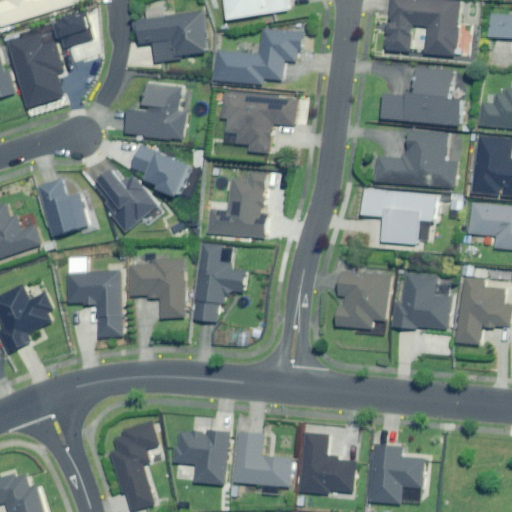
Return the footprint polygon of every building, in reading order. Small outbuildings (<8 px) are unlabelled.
[(12,0),(13,1),(1,4),(9,27),(94,0),(93,0),(12,0)] [(295,11),(293,0),(230,0),(234,20),(295,11)] [(432,55),(462,56),(462,48),(464,48),(467,1),(437,0),(394,0),(392,51),(418,52),(419,27),(433,28),(432,55)] [(214,53),(208,13),(144,22),(147,46),(159,44),(161,63),(186,60),(185,57),(214,53)] [(511,15),(494,15),(493,38),(511,38),(511,15)] [(12,71),(9,72),(0,45),(0,38),(4,37),(1,26),(0,26),(0,100),(19,94),(12,71)] [(306,33),(265,30),(263,55),(221,52),(219,81),(267,85),(268,80),(287,81),(288,62),(300,62),(301,50),(304,50),(306,33)] [(47,45),(43,34),(12,44),(24,80),(22,81),(31,108),(68,96),(61,73),(68,71),(59,41),(47,45)] [(460,73),(419,69),(417,94),(412,94),(412,97),(391,95),(389,119),(468,126),(470,101),(457,100),(460,73)] [(150,137),(150,138),(177,142),(177,140),(188,141),(191,114),(183,113),(186,88),(150,84),(148,106),(153,107),(152,112),(134,110),(131,134),(150,137)] [(511,89),(510,95),(500,94),(499,106),(486,104),(484,126),(511,128),(511,89)] [(301,100),(228,92),(225,119),(232,119),(231,133),(243,134),(242,144),(255,146),(254,152),(275,154),(278,124),(299,126),(301,100)] [(416,131),(413,156),(405,156),(405,160),(384,158),(381,182),(461,189),(463,163),(450,162),(453,134),(416,131)] [(478,194),(511,197),(511,140),(483,138),(478,194)] [(198,167),(145,147),(137,169),(155,175),(153,181),(166,186),(165,189),(186,197),(198,167)] [(272,215),(264,215),(264,207),(269,208),(269,197),(265,197),(265,190),(268,190),(269,174),(250,172),(249,181),(233,180),(232,212),(212,211),(211,235),(271,239),(272,215)] [(73,198),(67,180),(45,187),(61,238),(96,226),(86,194),(73,198)] [(443,196),(371,191),(369,216),(391,217),(390,242),(425,245),(427,221),(441,223),(443,196)] [(466,200),(455,201),(455,211),(466,211),(466,200)] [(511,207),(477,204),(474,234),(503,236),(502,249),(511,249),(511,207)] [(16,218),(11,205),(0,208),(0,262),(47,246),(41,227),(26,232),(21,216),(16,218)] [(225,246),(205,245),(198,321),(221,323),(223,303),(233,304),(234,291),(249,293),(251,272),(235,270),(235,265),(223,264),(225,246)] [(90,274),(90,258),(72,259),(73,304),(101,304),(102,338),(127,338),(126,273),(90,274)] [(134,266),(134,296),(152,296),(152,299),(166,299),(166,319),(190,319),(190,272),(185,272),(185,261),(157,261),(157,266),(134,266)] [(391,321),(394,276),(346,272),(343,296),(350,297),(349,308),(344,307),(342,326),(376,329),(377,320),(391,321)] [(399,304),(398,329),(420,330),(420,327),(453,329),(455,298),(438,297),(439,277),(409,275),(407,304),(399,304)] [(486,280),(467,278),(462,343),(486,345),(487,326),(511,327),(511,305),(507,306),(508,290),(486,288),(486,280)] [(3,333),(14,354),(36,343),(35,340),(42,337),(38,331),(56,322),(51,312),(56,309),(42,281),(28,288),(26,286),(0,299),(0,312),(9,330),(3,333)] [(165,447),(157,423),(129,432),(130,437),(120,440),(123,451),(116,453),(129,494),(132,494),(137,511),(161,504),(149,466),(156,464),(152,451),(165,447)] [(231,485),(235,432),(213,431),(213,433),(185,432),(184,447),(181,447),(179,463),(201,465),(200,483),(231,485)] [(268,436),(244,434),(240,483),(297,488),(300,460),(267,457),(268,436)] [(333,436),(310,435),(305,492),(333,495),(333,492),(359,494),(361,461),(331,458),(333,436)] [(407,448),(379,446),(374,502),(406,505),(407,486),(428,488),(431,460),(407,458),(407,448)] [(34,488),(31,476),(19,479),(18,475),(0,480),(0,506),(9,504),(11,511),(48,511),(41,486),(34,488)] [(244,486),(236,485),(235,499),(244,499),(244,486)] [(310,495),(301,495),(300,507),(309,507),(310,495)] [(192,501),(181,501),(181,511),(187,511),(193,511),(192,501)]
